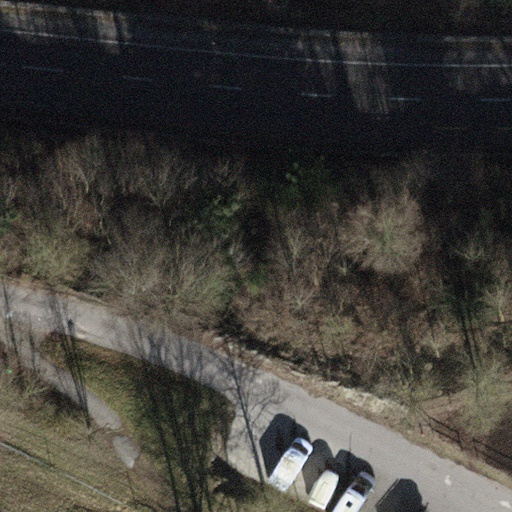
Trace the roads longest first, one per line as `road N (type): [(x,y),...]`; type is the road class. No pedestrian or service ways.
road 1 (tertiary): [(511,108),(0,69)]
road 2 (track): [(186,511),(32,354),(1,305)]
